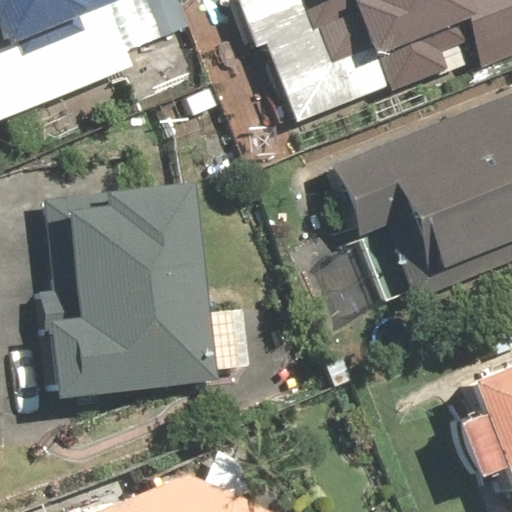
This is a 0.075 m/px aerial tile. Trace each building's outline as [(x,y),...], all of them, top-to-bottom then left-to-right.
[(0,0),(0,54),(124,8),(121,0),(0,0)] [(511,0),(318,0),(342,55),(439,14),(463,70),(511,49),(511,0)] [(511,84),(307,162),(364,313),(511,257),(511,84)] [(28,399),(197,375),(169,178),(31,198),(48,318),(17,322),(28,399)] [(511,350),(436,379),(481,501),(511,490),(511,350)] [(255,511),(232,450),(64,511),(255,511)]
